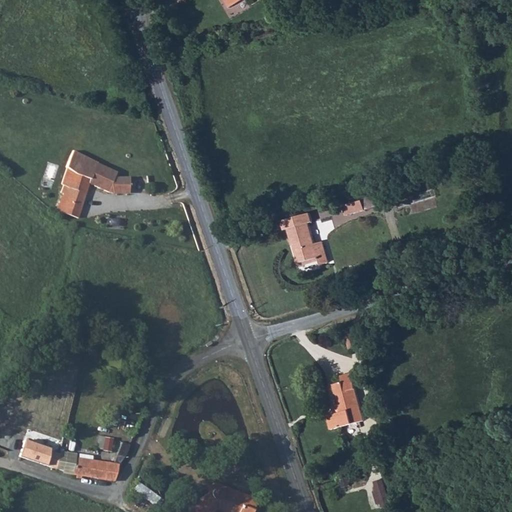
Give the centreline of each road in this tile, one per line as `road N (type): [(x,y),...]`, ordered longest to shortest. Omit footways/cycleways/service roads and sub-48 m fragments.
road 1 (tertiary): [(130,0),(245,341)]
road 2 (unclassified): [(511,259),(245,341)]
road 3 (tertiary): [(245,341),(306,511)]
